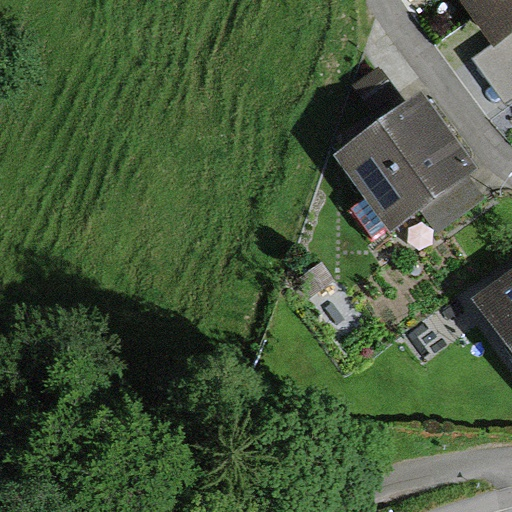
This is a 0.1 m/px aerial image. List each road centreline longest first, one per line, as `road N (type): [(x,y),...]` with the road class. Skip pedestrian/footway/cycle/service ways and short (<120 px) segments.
road 1 (track): [(195,511),(325,477),(511,464)]
road 2 (residential): [(384,0),(467,126),(511,161)]
